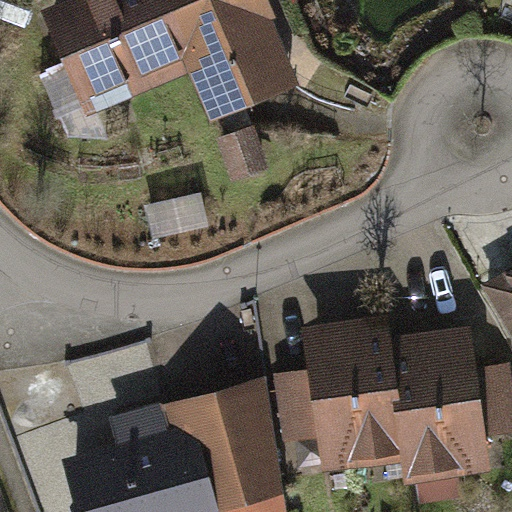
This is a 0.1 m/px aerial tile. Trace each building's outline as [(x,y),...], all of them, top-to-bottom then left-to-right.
[(257,0),(52,0),(41,5),(79,98),(173,60),(198,122),(291,85),(257,0)] [(511,268),(486,282),(511,330),(511,268)] [(326,469),(408,458),(400,401),(404,392),(396,332),(392,309),(305,322),(311,365),(321,434),(326,469)] [(474,321),(396,332),(404,392),(400,401),(408,458),(410,478),(494,466),(490,432),(481,363),(474,321)] [(511,428),(511,358),(481,363),(490,432),(511,428)] [(290,441),(321,434),(311,365),(274,375),(290,441)] [(168,401),(173,423),(208,439),(227,511),(300,511),(283,442),(290,441),(274,375),(168,401)] [(227,511),(208,439),(173,423),(161,428),(136,414),(122,440),(65,456),(80,511),(227,511)]
